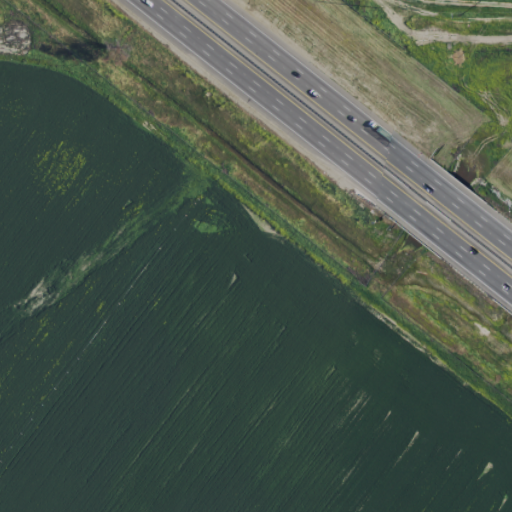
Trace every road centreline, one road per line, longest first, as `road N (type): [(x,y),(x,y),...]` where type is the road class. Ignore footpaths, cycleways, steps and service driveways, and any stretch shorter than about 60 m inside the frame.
road 1 (motorway): [(144,0),(408,205)]
road 2 (motorway): [(423,180),(195,0)]
